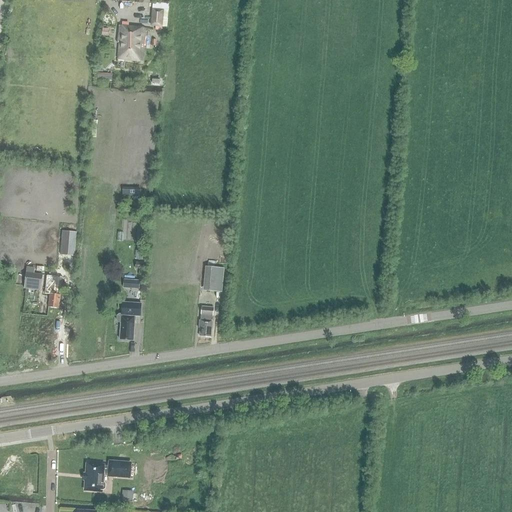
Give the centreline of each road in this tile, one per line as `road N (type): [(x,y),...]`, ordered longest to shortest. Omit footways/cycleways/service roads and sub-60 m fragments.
road 1 (unclassified): [(0,382),(511,305)]
road 2 (unclassified): [(48,431),(511,360)]
